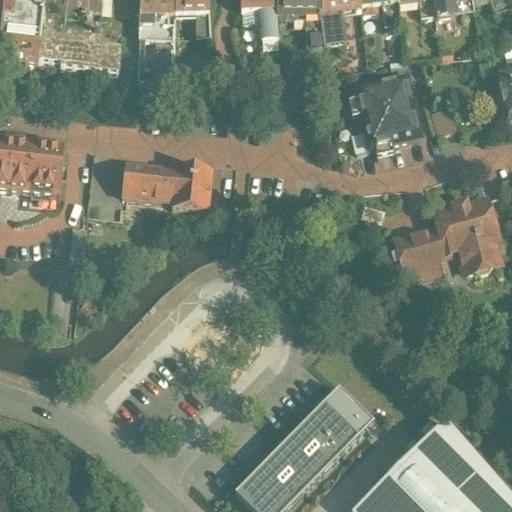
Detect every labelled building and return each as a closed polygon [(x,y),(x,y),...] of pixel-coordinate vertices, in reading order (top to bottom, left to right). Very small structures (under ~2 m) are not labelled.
[(0,0),(0,70),(3,71),(5,72),(5,71),(17,73),(19,73),(25,74),(27,74),(37,75),(43,24),(45,0),(0,0)] [(102,0),(45,0),(43,24),(44,24),(39,72),(61,75),(60,78),(118,85),(119,60),(99,58),(100,45),(76,43),(76,40),(75,39),(74,37),(72,36),(70,35),(66,35),(67,26),(86,28),(87,21),(101,23),(102,0)] [(176,0),(141,0),(140,25),(167,25),(175,25),(176,0)] [(176,0),(175,25),(182,24),(196,23),(195,47),(210,46),(210,47),(209,23),(209,0),(176,0)] [(276,0),(241,0),(242,20),(258,19),(277,18),(276,0)] [(319,0),(276,0),(277,18),(278,29),(293,28),(293,23),(305,23),(321,24),(322,23),(319,0)] [(359,0),(319,0),(322,23),(321,24),(324,53),(346,50),(342,19),(361,17),(359,0)] [(397,0),(359,0),(361,17),(362,23),(378,21),(378,15),(384,14),(386,35),(401,33),(399,12),(397,0)] [(432,0),(397,0),(399,12),(418,10),(433,8),(432,0)] [(469,0),(432,0),(433,8),(435,25),(455,22),(454,11),(471,9),(470,2),(469,0)] [(511,16),(506,0),(486,0),(494,24),(511,17),(511,16)] [(433,8),(418,10),(420,27),(435,25),(433,8)] [(277,18),(258,19),(262,61),(280,61),(278,29),(277,18)] [(321,24),(305,23),(308,60),(312,59),(324,58),(324,53),(321,24)] [(195,47),(183,48),(182,24),(175,25),(174,34),(173,48),(174,77),(174,85),(210,85),(210,47),(210,46),(195,47)] [(167,25),(140,25),(139,33),(139,48),(164,49),(173,50),(173,48),(174,34),(169,33),(169,29),(167,25)] [(164,57),(157,57),(157,77),(174,77),(173,50),(164,49),(164,57)] [(324,58),(312,59),(314,77),(326,76),(324,58)] [(415,72),(390,75),(393,89),(407,86),(408,91),(420,89),(415,72)] [(511,77),(495,81),(506,127),(511,125),(511,77)] [(393,89),(355,98),(364,139),(369,158),(420,146),(415,122),(417,122),(414,109),(412,109),(408,91),(407,86),(393,89)] [(451,117),(432,121),(437,143),(456,138),(451,117)] [(364,139),(352,142),(356,160),(369,158),(364,139)] [(64,155),(0,147),(0,198),(10,200),(19,201),(59,205),(64,155)] [(211,177),(177,173),(176,178),(126,172),(122,204),(173,210),(172,214),(207,218),(211,177)] [(488,207),(468,213),(467,210),(453,214),(453,217),(434,222),(438,235),(446,262),(469,256),(475,280),(478,279),(481,281),(488,279),(490,276),(500,273),(493,248),(499,247),(488,207)] [(383,217),(365,213),(363,221),(358,240),(377,244),(383,217)] [(438,235),(396,247),(406,284),(438,275),(435,265),(446,262),(438,235)] [(86,238),(74,237),(70,277),(83,278),(86,238)] [(292,511),(373,431),(338,396),(234,501),(244,511),(292,511)] [(500,511),(511,502),(441,430),(355,511),(500,511)]
